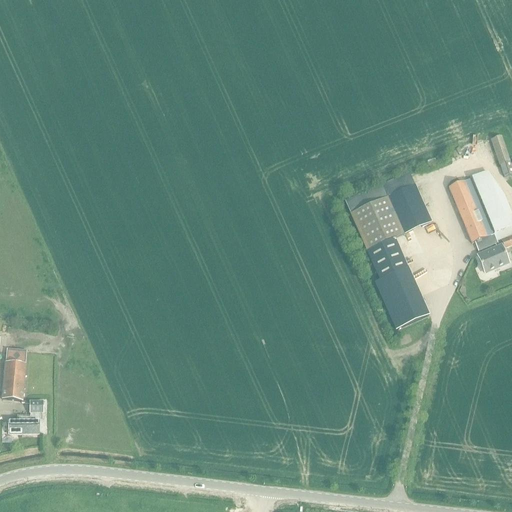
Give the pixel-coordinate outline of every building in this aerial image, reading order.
[(481,111),(495,104),(492,98),(478,106),(481,111)] [(491,141),(503,178),(511,175),(511,170),(501,138),(491,141)] [(511,215),(501,188),(489,172),(471,181),(448,190),(471,245),(473,244),(476,252),(493,246),(494,249),(475,257),(482,275),(508,265),(501,249),(503,248),(504,251),(511,247),(511,215)] [(346,199),(350,214),(376,270),(371,272),(398,330),(428,316),(394,240),(431,225),(412,188),(389,198),(383,184),(346,199)] [(3,400),(24,401),(26,359),(19,358),(19,364),(5,363),(3,400)] [(43,414),(43,402),(29,402),(29,415),(30,415),(30,418),(25,418),(25,417),(19,417),(19,421),(9,421),(9,435),(39,435),(39,423),(43,423),(43,414)]
